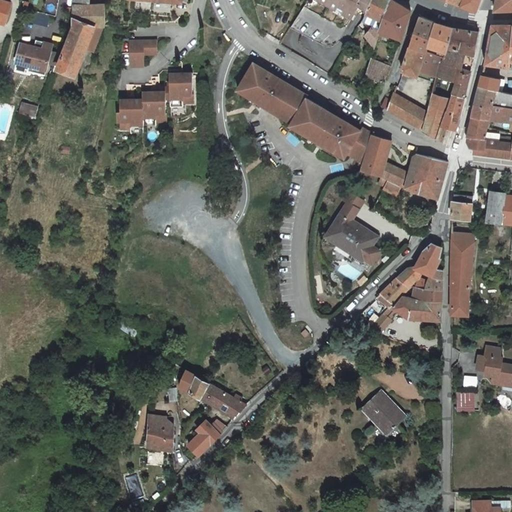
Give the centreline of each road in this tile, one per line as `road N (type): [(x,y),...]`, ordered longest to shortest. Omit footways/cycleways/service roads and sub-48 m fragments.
road 1 (residential): [(444,222),(184,478)]
road 2 (residential): [(444,222),(445,511)]
road 3 (residential): [(218,0),(251,44),(455,157)]
road 4 (unclassified): [(485,21),(455,157)]
